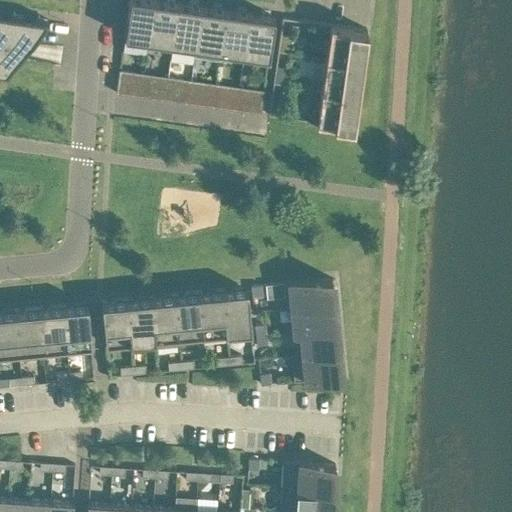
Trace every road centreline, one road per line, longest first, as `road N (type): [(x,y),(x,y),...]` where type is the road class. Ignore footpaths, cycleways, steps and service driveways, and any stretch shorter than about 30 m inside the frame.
road 1 (residential): [(0,424),(137,409),(339,422)]
road 2 (residential): [(0,270),(56,265),(74,248),(90,0)]
